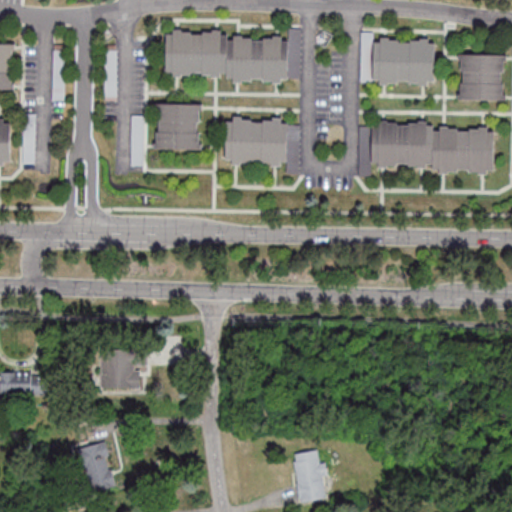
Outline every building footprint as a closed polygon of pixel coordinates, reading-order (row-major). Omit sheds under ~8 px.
[(301,78),(301,29),(289,29),(289,34),(165,34),(166,79),(301,78)] [(362,36),(361,84),(435,85),(436,37),(362,36)] [(0,43),(0,90),(15,90),(15,44),(0,43)] [(506,54),(459,53),(458,100),(505,101),(506,54)] [(156,104),(156,151),(203,151),(203,104),(156,104)] [(301,127),(289,127),(289,118),(226,117),(225,164),(287,165),(287,173),(300,173),(301,127)] [(0,164),(10,165),(12,121),(0,120),(0,164)] [(359,176),(370,176),(370,168),(494,171),(495,126),(360,123),(359,176)] [(102,387),(141,387),(141,365),(148,365),(148,349),(102,349),(102,387)] [(44,372),(0,371),(0,395),(44,395),(44,372)] [(106,443),(79,449),(89,494),(117,487),(106,443)] [(300,503),(329,499),(323,450),(293,454),(300,503)]
